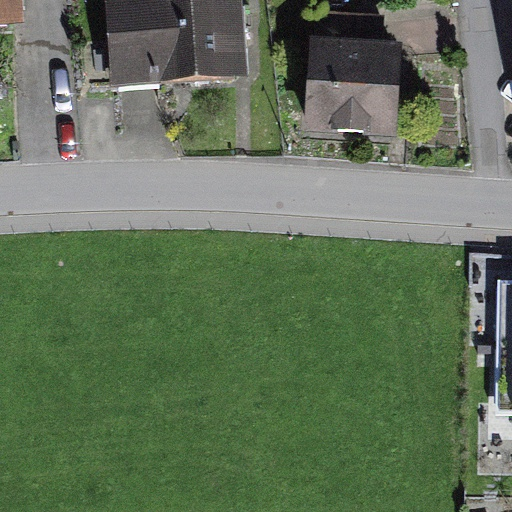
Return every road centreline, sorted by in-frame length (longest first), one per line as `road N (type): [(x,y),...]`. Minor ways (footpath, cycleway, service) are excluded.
road 1 (unclassified): [(0,195),(257,188),(489,202)]
road 2 (residential): [(465,0),(489,202)]
